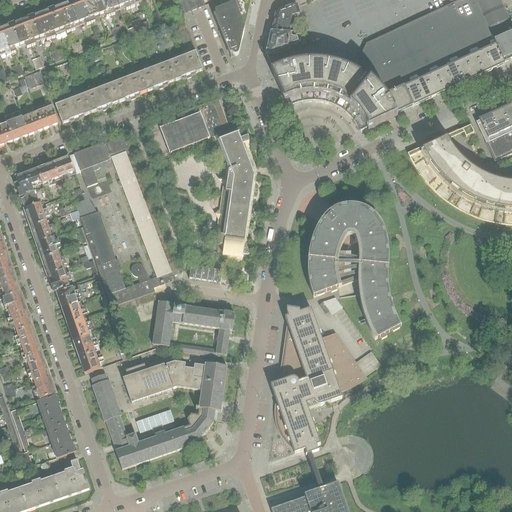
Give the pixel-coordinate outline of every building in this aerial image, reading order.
[(81,0),(76,0),(71,2),(79,23),(84,21),(86,24),(91,23),(88,16),(86,16),(86,14),(88,14),(87,11),(86,12),(81,0)] [(94,17),(99,15),(93,0),(81,0),(86,12),(87,11),(88,14),(86,14),(86,16),(88,16),(91,23),(96,21),(94,17)] [(104,0),(93,0),(99,15),(104,13),(106,17),(110,15),(108,9),(109,8),(108,6),(106,7),(105,5),(106,4),(104,0)] [(114,9),(119,7),(115,0),(104,0),(106,4),(105,5),(106,7),(108,6),(109,8),(108,9),(110,15),(115,13),(114,9)] [(115,0),(119,7),(124,6),(125,10),(131,8),(128,1),(127,2),(126,0),(115,0)] [(192,12),(188,2),(186,0),(177,4),(178,6),(182,16),(192,12)] [(192,12),(199,9),(194,0),(193,0),(188,2),(192,12)] [(202,0),(194,0),(199,9),(205,7),(202,0)] [(242,13),(237,0),(223,0),(222,9),(215,12),(216,15),(213,16),(230,59),(236,56),(237,56),(238,56),(238,55),(238,54),(239,54),(244,29),(238,14),(242,13)] [(353,106),(357,110),(361,114),(362,115),(362,116),(366,121),(369,127),(368,128),(366,128),(368,132),(397,118),(396,115),(397,115),(397,114),(399,113),(403,112),(402,111),(411,107),(412,108),(413,107),(405,89),(496,47),(473,0),(461,0),(451,5),(373,41),(366,44),(353,71),(340,98),(342,98),(346,101),(351,104),(352,105),(353,106)] [(473,0),(496,47),(504,64),(504,63),(511,59),(511,26),(510,22),(499,0),(473,0)] [(71,2),(61,6),(67,19),(68,19),(69,21),(66,22),(67,24),(69,24),(71,30),(76,28),(75,24),(79,23),(71,2)] [(276,13),(274,21),(291,23),(292,17),(300,15),(298,9),(298,7),(294,5),(277,11),(276,13)] [(61,6),(51,10),(59,30),(64,28),(66,32),(71,30),(69,24),(67,24),(66,22),(69,21),(68,19),(67,19),(61,6)] [(51,10),(41,14),(46,27),(48,26),(48,29),(46,30),(47,31),(48,31),(51,38),(56,36),(54,32),(59,30),(51,10)] [(41,14),(31,17),(39,38),(45,36),(46,40),(51,38),(48,31),(47,31),(46,30),(48,29),(48,26),(46,27),(41,14)] [(31,17),(21,21),(27,34),(26,35),(27,37),(29,37),(29,39),(28,39),(31,46),(36,44),(35,40),(39,38),(31,17)] [(140,20),(136,22),(140,32),(149,28),(147,23),(142,25),(140,20)] [(26,47),(31,46),(28,39),(29,39),(29,37),(27,37),(26,35),(27,34),(21,21),(11,25),(19,46),(25,43),(26,47)] [(290,28),(291,23),(274,21),(272,33),(289,35),(293,34),(294,29),(290,28)] [(184,23),(175,27),(177,33),(186,29),(184,23)] [(15,47),(19,46),(11,25),(1,29),(6,42),(8,42),(9,45),(6,45),(7,47),(9,47),(11,53),(16,51),(15,47)] [(120,28),(116,30),(120,39),(124,38),(120,28)] [(6,55),(11,53),(9,47),(7,47),(6,45),(9,45),(8,42),(6,42),(1,29),(0,29),(0,52),(5,51),(6,55)] [(116,41),(120,39),(116,30),(112,31),(116,41)] [(289,37),(272,34),(270,43),(287,46),(308,40),(305,31),(296,34),(296,35),(289,37)] [(96,37),(100,47),(104,45),(101,36),(96,37)] [(96,49),(100,47),(96,37),(92,39),(96,49)] [(275,57),(289,53),(287,46),(270,43),(267,57),(268,60),(269,59),(268,57),(275,57)] [(504,64),(496,47),(405,89),(413,107),(436,96),(504,64)] [(196,53),(167,64),(174,83),(181,80),(181,79),(185,77),(186,80),(187,80),(187,79),(190,78),(191,78),(190,75),(194,74),(195,75),(202,72),(196,53)] [(326,93),(327,93),(328,93),(334,95),(339,97),(340,98),(353,71),(349,69),(344,68),(341,66),(338,65),(334,65),(331,64),(327,63),(324,63),(320,62),(317,62),(313,62),(309,62),(306,62),(302,63),(298,63),(295,64),(291,65),(288,65),(284,66),(281,68),(278,69),(275,70),(274,69),(273,69),(274,71),(271,72),(284,102),(288,100),(287,98),(287,99),(286,97),(293,94),(301,92),(307,91),(313,91),(314,91),(320,92),(326,93)] [(167,64),(139,75),(146,93),(153,91),(153,90),(157,88),(158,91),(159,90),(162,89),(163,89),(162,86),(166,84),(167,85),(174,83),(167,64)] [(56,68),(43,73),(44,76),(53,72),(54,75),(58,73),(56,68)] [(139,96),(146,93),(139,75),(111,85),(118,104),(126,101),(125,100),(129,99),(130,101),(131,101),(135,99),(135,100),(135,99),(134,97),(138,95),(139,96)] [(111,107),(118,104),(111,85),(83,96),(90,115),(98,112),(98,111),(101,109),(102,112),(103,112),(103,111),(107,110),(108,110),(107,107),(110,106),(111,107)] [(22,94),(20,89),(13,91),(16,97),(22,94)] [(313,101),(313,91),(307,91),(301,92),(293,94),(286,97),(287,99),(287,98),(288,100),(289,103),(290,107),(292,106),(291,105),(296,104),(301,102),(301,103),(303,102),(302,102),(308,101),(313,101)] [(314,91),(313,91),(313,101),(314,101),(319,101),(324,102),(324,103),(325,103),(327,93),(326,93),(320,92),(314,91)] [(334,95),(328,93),(327,93),(325,103),(326,103),(326,102),(331,104),(335,106),(335,107),(336,107),(340,98),(339,97),(334,95)] [(83,117),(90,115),(83,96),(55,107),(62,126),(70,123),(69,122),(73,120),(75,123),(75,122),(79,120),(79,121),(80,121),(78,118),(83,116),(83,117)] [(342,98),(340,98),(336,107),(337,107),(341,110),(345,112),(345,113),(352,105),(351,104),(346,101),(342,98)] [(231,172),(228,173),(218,246),(223,247),(222,254),(191,250),(193,255),(227,260),(229,263),(241,265),(241,262),(242,262),(243,255),(249,256),(246,243),(256,175),(256,168),(249,152),(248,137),(241,140),(239,134),(232,137),(218,100),(181,115),(183,121),(159,129),(169,155),(217,137),(231,172)] [(353,106),(352,105),(345,113),(346,114),(346,113),(350,117),(354,120),(353,121),(354,121),(362,115),(361,114),(357,110),(353,106)] [(511,106),(479,122),(476,124),(494,163),(511,154),(511,106)] [(52,108),(37,114),(43,130),(58,125),(52,108)] [(43,130),(37,114),(22,119),(28,136),(43,130)] [(362,116),(362,115),(354,121),(354,122),(355,122),(357,126),(360,130),(359,131),(360,132),(364,130),(363,130),(366,128),(368,128),(369,127),(366,121),(362,116)] [(22,119),(7,125),(13,142),(28,136),(22,119)] [(0,146),(13,142),(7,125),(0,127),(0,146)] [(462,130),(466,138),(474,134),(470,126),(462,130)] [(176,276),(129,152),(128,148),(124,138),(103,145),(103,144),(102,144),(102,145),(75,155),(74,155),(87,189),(98,185),(92,167),(113,159),(153,268),(152,269),(156,278),(150,280),(144,270),(143,267),(141,266),(139,265),(138,265),(137,265),(136,265),(134,266),(133,266),(132,267),(131,268),(131,270),(131,272),(131,273),(132,275),(133,277),(134,277),(135,278),(136,278),(138,278),(139,284),(126,289),(115,261),(96,268),(111,310),(155,293),(153,289),(165,285),(175,281),(174,277),(176,276)] [(511,185),(510,185),(506,184),(503,184),(500,183),(496,182),(493,181),(490,180),(486,178),(483,177),(480,175),(477,174),(474,172),(471,170),(468,167),(466,165),(463,163),(460,160),(458,158),(456,155),(454,152),(452,149),(450,146),(448,143),(446,140),(439,144),(437,141),(429,145),(430,148),(417,154),(416,151),(407,155),(409,159),(411,163),(413,166),(415,170),(418,174),(420,177),(423,180),(425,184),(428,187),(431,190),(434,193),(437,196),(441,199),(444,202),(447,204),(451,207),(454,209),(458,211),(462,213),(466,215),(469,217),(473,218),(477,220),(481,221),(486,223),(490,224),(494,225),(498,226),(502,226),(506,227),(511,227),(511,185)] [(51,164),(57,180),(75,173),(69,157),(51,164)] [(42,185),(57,180),(51,164),(33,171),(38,183),(41,182),(42,185)] [(29,180),(31,186),(38,183),(33,171),(16,177),(18,184),(29,180)] [(20,198),(34,193),(31,186),(29,180),(18,184),(15,185),(20,198)] [(20,198),(24,211),(25,210),(38,205),(34,193),(20,198)] [(85,202),(82,195),(72,199),(75,205),(85,202)] [(72,214),(68,204),(64,205),(66,209),(59,211),(62,218),(72,214)] [(25,212),(31,229),(47,223),(41,207),(25,212)] [(334,211),(333,211),(332,212),(330,213),(328,214),(326,216),(324,218),(322,220),(320,223),(320,224),(319,225),(318,227),(316,231),(314,236),(312,241),(310,246),(309,250),(309,254),(308,259),(308,263),(308,267),(308,272),(308,275),(309,281),(309,285),(310,289),(312,295),(313,298),(361,280),(361,281),(361,284),(361,287),(362,291),(362,296),(363,300),(363,302),(365,307),(366,311),(367,317),(369,323),(372,329),(373,332),(377,340),(399,328),(401,327),(399,323),(397,320),(396,317),(394,313),(393,309),(392,306),(391,302),(390,297),(389,293),(389,290),(388,285),(388,281),(388,277),(388,274),(388,269),(389,265),(389,261),(389,258),(389,254),(388,250),(387,243),(386,236),(385,236),(385,235),(385,234),(385,233),(385,232),(384,232),(384,231),(384,230),(384,229),(383,229),(383,228),(383,227),(382,227),(382,226),(382,225),(381,225),(380,222),(378,219),(376,217),(373,214),(370,212),(366,210),(363,209),(360,208),(357,207),(353,207),(348,207),(345,207),(342,207),(339,209),(334,211)] [(78,213),(75,214),(72,215),(77,229),(81,227),(97,267),(115,260),(99,214),(80,220),(78,213)] [(31,229),(36,245),(52,239),(47,223),(31,229)] [(87,244),(82,229),(77,231),(82,245),(87,244)] [(36,245),(41,261),(58,255),(52,239),(36,245)] [(0,242),(0,262),(9,260),(3,242),(0,242)] [(92,259),(87,247),(83,248),(88,261),(92,259)] [(41,261),(47,277),(64,271),(58,255),(41,261)] [(0,262),(0,281),(15,276),(9,260),(0,262)] [(93,277),(97,275),(93,263),(89,264),(93,277)] [(191,268),(189,280),(219,284),(221,272),(191,268)] [(69,287),(64,271),(47,277),(53,293),(69,287)] [(0,300),(4,299),(21,293),(15,276),(0,281),(0,288),(1,292),(0,291),(0,300)] [(95,284),(100,296),(104,295),(100,282),(95,284)] [(56,294),(62,310),(78,304),(73,288),(56,294)] [(10,316),(27,310),(21,293),(4,299),(10,316)] [(158,300),(155,293),(136,300),(139,307),(158,300)] [(110,311),(105,297),(101,299),(106,313),(110,311)] [(329,301),(334,309),(335,309),(340,306),(335,299),(329,301)] [(191,309),(185,308),(185,306),(160,303),(158,302),(152,346),(157,346),(156,349),(219,358),(219,356),(226,356),(229,332),(232,332),(234,315),(219,313),(214,313),(214,312),(213,312),(208,312),(208,311),(207,311),(207,312),(202,311),(202,310),(202,311),(197,310),(196,310),(191,309)] [(322,303),(319,306),(326,316),(329,313),(322,303)] [(62,310),(68,326),(84,320),(78,304),(62,310)] [(10,316),(15,333),(33,327),(27,310),(10,316)] [(277,417),(278,420),(279,424),(280,428),(281,430),(283,435),(284,437),(286,440),(288,442),(291,444),(294,455),(305,451),(307,456),(305,456),(306,457),(319,452),(317,447),(320,446),(308,411),(342,399),(340,393),(347,390),(354,387),(361,383),(365,380),(364,378),(355,365),(335,336),(322,341),(311,310),(300,314),(299,312),(299,311),(287,310),(287,313),(288,318),(285,319),(288,331),(281,383),(270,386),(278,408),(277,411),(277,417)] [(116,328),(111,314),(107,315),(112,329),(116,328)] [(84,320),(68,326),(73,342),(90,336),(84,320)] [(39,344),(33,327),(15,333),(21,350),(39,344)] [(121,343),(117,330),(112,331),(117,344),(121,343)] [(73,342),(79,358),(95,353),(95,352),(100,351),(95,336),(90,337),(90,336),(73,342)] [(21,350),(27,367),(44,361),(39,344),(21,350)] [(84,375),(101,369),(95,353),(79,358),(84,375)] [(380,367),(371,354),(355,365),(364,378),(380,367)] [(27,367),(33,384),(50,378),(44,361),(27,367)] [(203,436),(204,436),(210,429),(210,427),(213,424),(215,412),(220,412),(227,368),(205,364),(204,367),(194,365),(193,370),(184,369),(185,364),(174,362),(151,370),(146,372),(144,367),(126,373),(127,378),(123,380),(131,404),(172,390),(177,388),(201,392),(198,409),(196,409),(195,411),(198,412),(197,417),(190,416),(187,420),(189,428),(166,436),(165,433),(156,436),(157,439),(139,445),(136,436),(127,438),(120,417),(122,416),(110,381),(108,381),(105,375),(91,380),(94,386),(92,386),(92,388),(93,388),(94,391),(94,392),(95,395),(95,396),(96,396),(97,400),(96,400),(97,401),(98,403),(98,404),(98,405),(99,405),(100,408),(99,408),(100,409),(101,412),(101,413),(102,413),(103,417),(102,417),(103,418),(104,421),(104,422),(106,421),(114,446),(114,445),(117,452),(116,452),(122,471),(141,464),(190,448),(189,444),(198,441),(203,436)] [(7,368),(0,370),(0,377),(9,375),(7,368)] [(8,376),(2,378),(4,384),(10,382),(8,376)] [(56,394),(50,378),(33,384),(38,401),(56,394)] [(6,394),(14,391),(12,385),(3,388),(6,394)] [(14,391),(6,394),(8,400),(17,397),(14,391)] [(57,396),(57,397),(37,404),(46,431),(67,424),(67,423),(66,423),(64,417),(63,418),(61,412),(62,412),(60,407),(58,404),(59,403),(57,397),(58,397),(57,396)] [(0,404),(3,413),(9,411),(4,397),(0,398),(0,404)] [(176,422),(172,410),(137,422),(141,434),(155,429),(157,434),(163,432),(161,427),(176,422)] [(8,427),(13,425),(9,411),(3,413),(8,427)] [(11,413),(16,426),(22,424),(17,411),(11,413)] [(26,438),(22,424),(16,426),(20,440),(26,438)] [(67,424),(46,431),(56,460),(77,453),(77,452),(76,452),(74,446),(73,446),(71,441),(72,441),(70,436),(68,431),(69,430),(67,424)] [(13,441),(18,440),(13,425),(8,427),(13,441)] [(31,451),(26,438),(20,440),(25,453),(31,451)] [(18,440),(13,441),(17,456),(23,454),(18,440)] [(22,467),(32,464),(30,461),(27,454),(19,457),(22,464),(21,464),(22,467)] [(4,492),(0,493),(0,511),(26,511),(90,491),(83,471),(81,472),(77,462),(72,464),(71,463),(70,463),(72,468),(64,471),(65,473),(39,482),(39,480),(30,483),(31,486),(4,495),(4,492)] [(347,511),(338,484),(324,489),(323,488),(318,490),(318,491),(304,496),(305,498),(271,510),(271,511),(347,511)]
